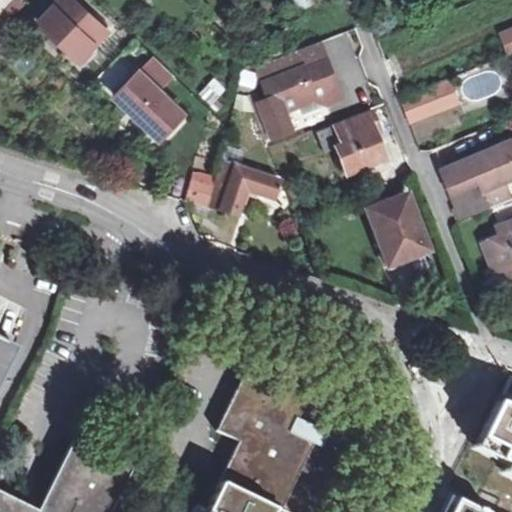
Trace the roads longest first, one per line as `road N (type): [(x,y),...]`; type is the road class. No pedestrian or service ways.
road 1 (residential): [(427,404),(422,383),(374,328),(329,304),(197,259),(92,202),(0,171)]
road 2 (residential): [(353,0),(489,356)]
